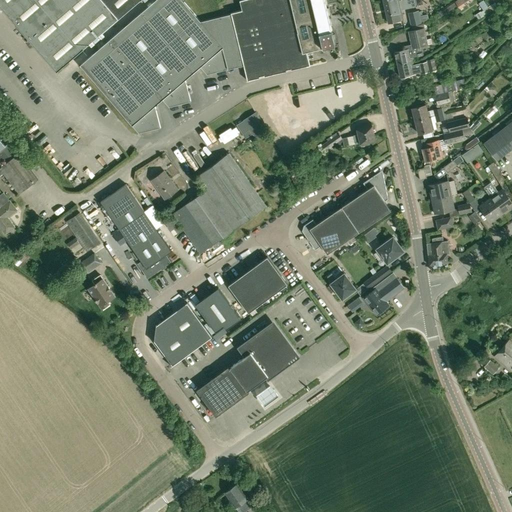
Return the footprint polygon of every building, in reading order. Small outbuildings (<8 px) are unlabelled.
[(119,19),(102,0),(0,0),(0,5),(57,72),(119,19)] [(169,107),(191,101),(186,79),(201,66),(207,74),(229,69),(229,67),(244,63),(248,80),(311,65),(307,51),(336,45),(324,0),(239,0),(240,2),(242,10),(231,12),(232,14),(201,22),(182,0),(156,0),(81,65),(139,133),(161,127),(155,106),(163,99),(169,107)] [(141,0),(102,0),(119,19),(141,0)] [(415,0),(383,0),(388,22),(404,19),(401,9),(417,6),(415,0)] [(461,0),(457,3),(460,8),(473,0),(461,0)] [(476,15),(479,20),(498,8),(495,3),(488,7),(484,1),(479,4),(483,10),(476,15)] [(408,13),(411,26),(422,24),(420,10),(408,13)] [(395,52),(398,64),(413,61),(412,57),(424,55),(422,47),(428,45),(424,28),(408,31),(411,45),(404,46),(405,50),(395,52)] [(414,65),(413,61),(398,64),(400,77),(415,74),(421,73),(437,70),(435,58),(427,60),(427,61),(414,65)] [(459,89),(459,85),(458,84),(465,83),(464,79),(434,86),(436,94),(459,89)] [(450,101),(448,93),(437,96),(439,104),(450,101)] [(501,105),(507,112),(511,106),(511,102),(508,98),(501,105)] [(444,114),(446,113),(445,107),(427,111),(426,105),(413,108),(416,121),(444,114)] [(243,120),(244,121),(237,126),(242,134),(245,138),(252,134),(254,137),(268,129),(257,111),(243,120)] [(445,120),(445,119),(444,114),(416,121),(419,133),(423,132),(432,130),(436,129),(434,121),(436,121),(437,122),(445,120)] [(447,122),(450,132),(462,129),(469,127),(467,117),(447,122)] [(477,120),(470,127),(471,131),(474,128),(474,129),(481,123),(477,120)] [(497,160),(511,148),(511,121),(509,124),(484,143),(497,160)] [(357,127),(359,134),(360,141),(361,145),(369,143),(369,141),(375,140),(371,123),(357,127)] [(471,131),(470,127),(469,127),(462,129),(464,135),(472,133),(471,131)] [(462,129),(450,132),(444,134),(445,139),(446,144),(465,139),(464,135),(462,129)] [(47,131),(39,137),(50,149),(57,143),(47,131)] [(328,141),(322,145),(326,151),(343,139),(339,133),(337,134),(336,133),(327,139),(328,141)] [(360,141),(359,134),(343,139),(344,146),(349,145),(349,144),(360,141)] [(426,161),(430,159),(432,159),(432,161),(437,160),(436,158),(437,158),(443,156),(441,150),(447,147),(446,144),(445,139),(439,140),(428,143),(429,147),(423,149),(426,161)] [(10,142),(5,146),(6,146),(0,150),(0,176),(4,173),(19,194),(38,179),(10,142)] [(475,157),(482,152),(477,145),(470,151),(475,157)] [(197,176),(207,189),(235,229),(267,206),(229,153),(197,176)] [(461,155),(454,161),(457,165),(464,160),(461,155)] [(457,165),(454,161),(453,160),(448,165),(444,167),(448,172),(457,165)] [(500,183),(505,179),(493,163),(488,166),(500,183)] [(425,172),(424,168),(418,169),(420,180),(426,178),(425,174),(425,172)] [(368,189),(342,207),(360,232),(392,210),(385,201),(389,199),(383,170),(364,183),(368,189)] [(165,199),(178,189),(164,171),(152,180),(165,199)] [(295,174),(290,177),(297,186),(301,183),(295,174)] [(455,193),(465,191),(463,180),(453,183),(455,193)] [(448,196),(452,196),(449,181),(448,181),(429,186),(432,200),(448,196)] [(483,186),(491,198),(503,214),(511,207),(511,202),(503,189),(498,192),(491,181),(483,186)] [(127,240),(145,267),(146,269),(167,255),(172,251),(171,250),(156,227),(127,184),(101,202),(119,228),(113,232),(121,244),(127,240)] [(235,229),(207,189),(172,214),(201,253),(235,229)] [(468,189),(463,193),(470,202),(475,199),(468,189)] [(0,226),(5,234),(15,227),(8,217),(17,210),(4,192),(0,195),(0,226)] [(395,196),(390,198),(393,205),(398,202),(395,196)] [(455,209),(452,196),(448,196),(432,200),(435,213),(448,210),(449,210),(455,209)] [(503,214),(491,198),(480,206),(481,208),(492,222),(503,214)] [(458,208),(460,214),(472,212),(470,203),(458,206),(458,208)] [(360,232),(342,207),(317,224),(314,219),(305,226),(303,231),(316,250),(322,246),(328,254),(360,232)] [(81,212),(67,222),(87,252),(101,242),(81,212)] [(475,224),(480,219),(475,212),(469,216),(475,224)] [(164,219),(171,230),(174,228),(178,234),(183,230),(171,214),(167,216),(167,217),(164,219)] [(436,220),(438,230),(453,227),(450,217),(436,220)] [(378,249),(388,263),(404,251),(394,237),(378,249)] [(448,258),(447,254),(448,254),(450,253),(448,241),(443,242),(443,237),(438,237),(432,239),(433,243),(427,244),(429,266),(430,266),(448,264),(448,258)] [(345,246),(340,250),(345,255),(349,250),(345,246)] [(90,257),(96,266),(101,263),(95,254),(90,257)] [(146,269),(145,267),(142,269),(146,275),(145,276),(148,279),(161,269),(162,270),(167,267),(166,266),(170,263),(171,261),(167,255),(146,269)] [(249,271),(269,299),(289,284),(268,257),(249,271)] [(388,265),(378,273),(382,279),(393,271),(388,265)] [(250,313),(269,299),(249,271),(229,286),(250,313)] [(379,290),(377,287),(364,297),(368,303),(377,314),(389,305),(387,302),(405,288),(393,272),(378,283),(382,288),(379,290)] [(382,279),(378,273),(365,282),(369,289),(382,279)] [(101,274),(93,280),(95,284),(89,288),(102,308),(109,303),(108,301),(115,296),(103,279),(104,278),(101,274)] [(345,274),(332,283),(343,299),(356,289),(345,274)] [(227,329),(241,318),(219,288),(196,304),(216,332),(225,326),(227,329)] [(348,306),(351,311),(362,302),(359,298),(348,306)] [(155,342),(155,341),(173,365),(172,366),(172,367),(213,336),(188,303),(157,325),(157,323),(155,342)] [(249,390),(268,376),(269,378),(298,356),(274,323),(241,347),(247,355),(231,367),(230,365),(197,390),(216,416),(250,392),(249,390)] [(511,342),(509,340),(496,357),(511,370),(511,342)] [(485,367),(493,374),(499,368),(490,361),(485,367)] [(278,395),(270,384),(257,394),(264,404),(278,395)] [(237,485),(227,491),(236,506),(237,506),(241,511),(244,511),(252,507),(250,504),(246,499),(237,485)]
